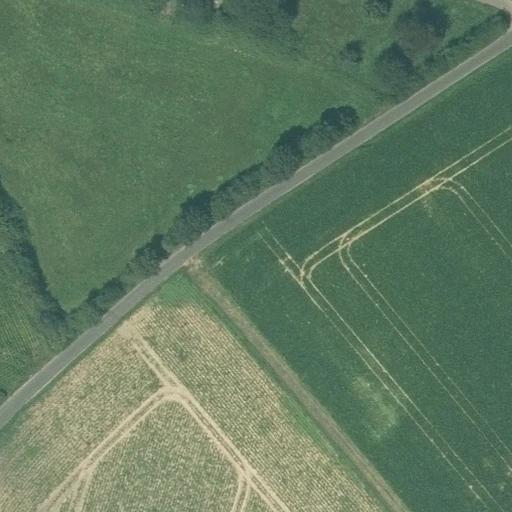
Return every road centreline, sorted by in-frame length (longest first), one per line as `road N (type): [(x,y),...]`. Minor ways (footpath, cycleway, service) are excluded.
road 1 (unclassified): [(511,40),(179,257),(0,432)]
road 2 (track): [(395,511),(179,257)]
